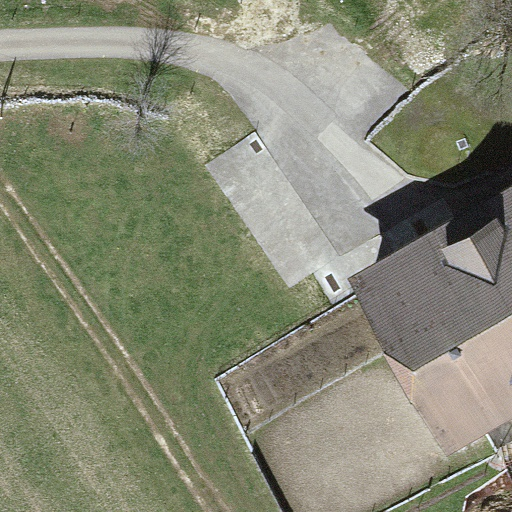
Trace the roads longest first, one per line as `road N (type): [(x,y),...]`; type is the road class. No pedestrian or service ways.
road 1 (track): [(215,511),(0,183)]
road 2 (unclassified): [(351,159),(295,106),(229,68),(153,52),(0,42)]
